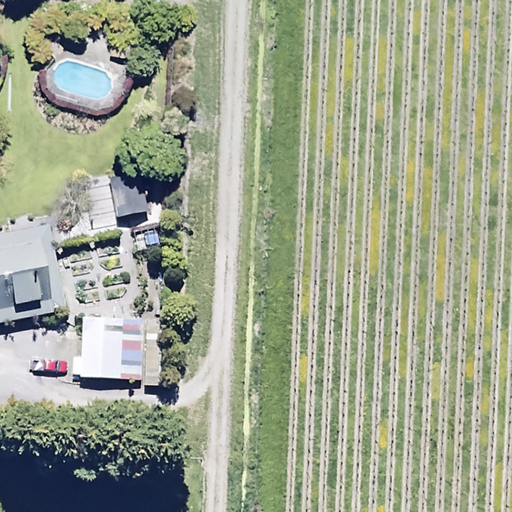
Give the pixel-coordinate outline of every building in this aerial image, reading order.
[(133,32),(111,28),(107,53),(129,57),(133,32)] [(141,169),(103,177),(112,219),(150,211),(141,169)] [(0,324),(62,313),(47,229),(0,237),(0,324)] [(81,319),(80,342),(71,341),(71,358),(79,359),(79,379),(138,381),(139,339),(119,338),(119,321),(81,319)] [(156,338),(156,329),(146,328),(144,390),(159,390),(160,338),(156,338)]
